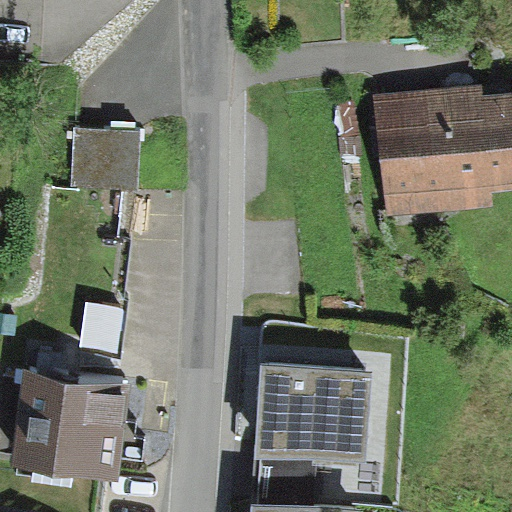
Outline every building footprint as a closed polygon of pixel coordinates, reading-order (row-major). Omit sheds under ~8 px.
[(483,86),(375,99),(389,220),(495,207),(493,191),(511,188),(511,90),(484,94),(483,86)] [(72,189),(140,192),(143,130),(74,127),(72,189)] [(80,350),(120,353),(124,309),(84,305),(80,350)] [(373,368),(261,360),(255,449),(313,453),(367,457),(373,368)] [(7,462),(115,475),(126,379),(18,366),(7,462)] [(313,453),(255,449),(252,499),(309,503),(313,453)] [(309,503),(252,499),(250,511),(363,511),(364,507),(309,503)]
